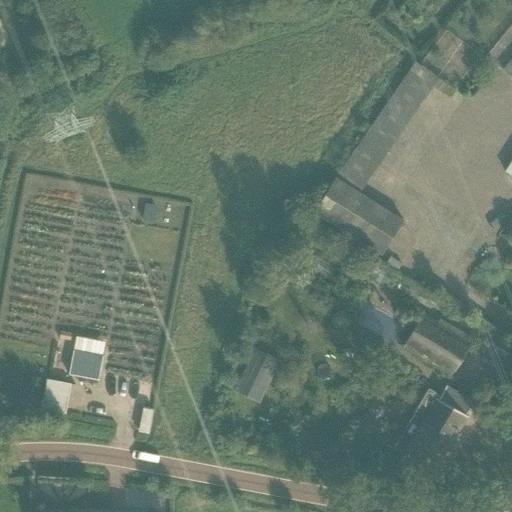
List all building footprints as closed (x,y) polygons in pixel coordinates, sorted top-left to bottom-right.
[(414,63),(401,83),(335,179),(333,179),(312,213),(380,256),(402,221),(358,194),(437,79),(414,63)] [(404,348),(449,374),(467,343),(422,317),(404,348)] [(232,390),(258,403),(280,360),(254,347),(232,390)] [(69,375),(99,381),(103,356),(73,351),(69,375)] [(47,379),(45,390),(41,409),(66,414),(71,384),(47,379)] [(403,455),(393,472),(423,489),(467,417),(465,415),(473,402),(456,392),(445,386),(440,396),(433,408),(429,413),(420,408),(396,447),(405,452),(403,455)] [(74,411),(107,415),(109,398),(76,394),(74,411)] [(137,432),(148,434),(153,410),(142,408),(137,432)]
